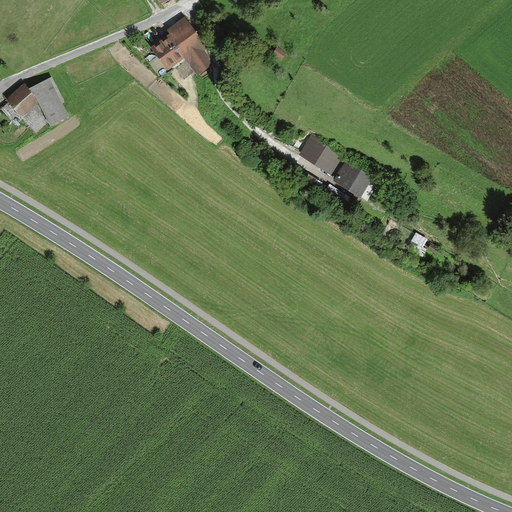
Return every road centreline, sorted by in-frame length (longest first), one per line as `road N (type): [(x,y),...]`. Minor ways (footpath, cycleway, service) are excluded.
road 1 (track): [(511,499),(383,436),(0,183)]
road 2 (primary): [(0,200),(351,432),(503,511)]
road 3 (residential): [(0,88),(184,6),(211,50),(220,92),(369,222)]
